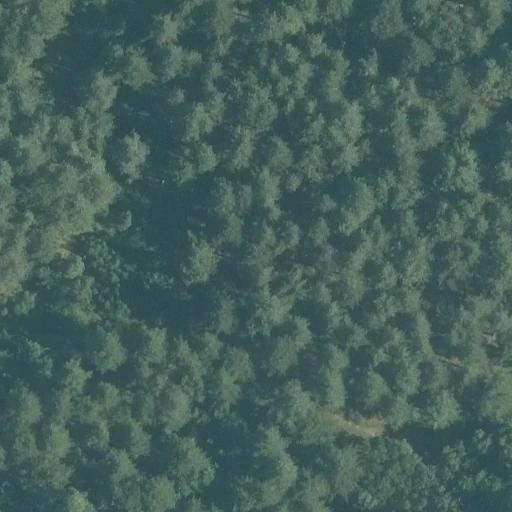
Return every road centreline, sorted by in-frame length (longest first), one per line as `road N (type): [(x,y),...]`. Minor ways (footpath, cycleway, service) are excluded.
road 1 (track): [(0,338),(196,336),(225,345),(374,441)]
road 2 (track): [(348,511),(374,441),(457,444),(511,433)]
